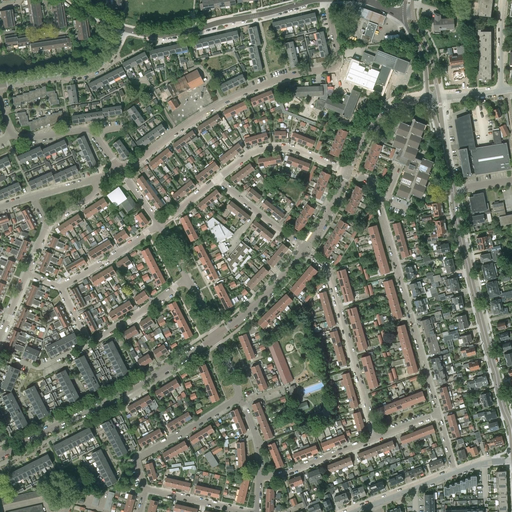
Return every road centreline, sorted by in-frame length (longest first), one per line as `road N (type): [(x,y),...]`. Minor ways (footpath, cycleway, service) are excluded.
road 1 (residential): [(120,169),(221,102),(336,62),(324,0)]
road 2 (residential): [(438,413),(373,186),(347,171)]
road 3 (residential): [(511,433),(452,190)]
road 4 (residential): [(0,454),(215,336)]
road 5 (residential): [(375,438),(327,268),(305,249)]
road 6 (residential): [(307,1),(173,33),(122,29)]
road 7 (residential): [(145,489),(135,460),(239,395)]
road 8 (residential): [(0,85),(89,72),(111,55),(122,29)]
road 9 (residential): [(216,179),(268,147),(347,171)]
road 10 (residential): [(215,336),(305,249)]
road 11 (residential): [(259,477),(375,438)]
